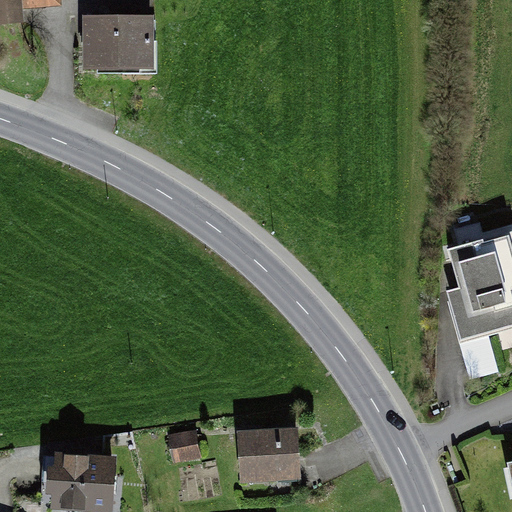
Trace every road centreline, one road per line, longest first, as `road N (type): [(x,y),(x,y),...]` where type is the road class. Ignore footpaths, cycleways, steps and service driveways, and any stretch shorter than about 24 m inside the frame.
road 1 (secondary): [(424,511),(380,411),(304,307),(230,238),(132,172),(0,116)]
road 2 (track): [(511,404),(401,452)]
